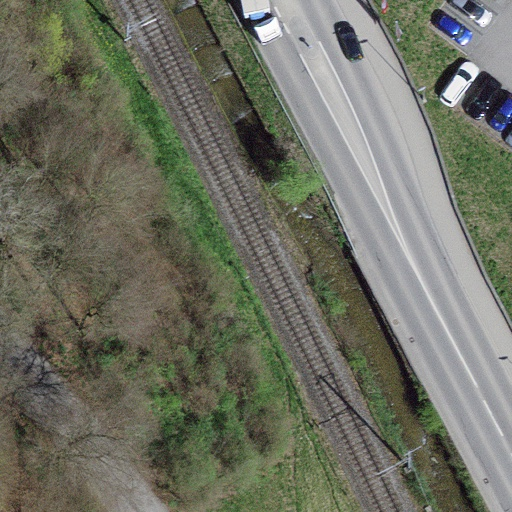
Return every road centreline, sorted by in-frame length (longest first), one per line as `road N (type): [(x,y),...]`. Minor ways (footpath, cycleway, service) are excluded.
road 1 (primary): [(284,0),(511,454)]
road 2 (unclassified): [(0,367),(115,511)]
